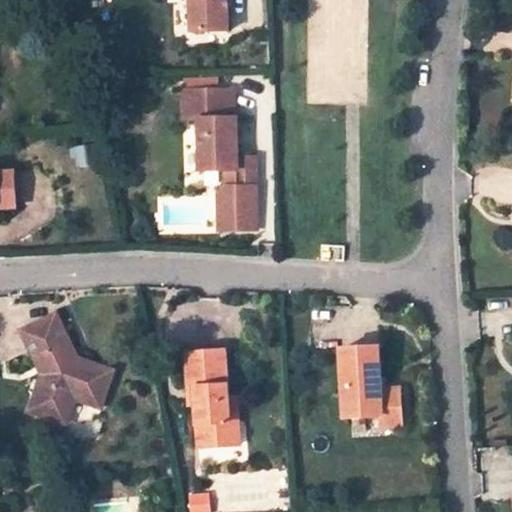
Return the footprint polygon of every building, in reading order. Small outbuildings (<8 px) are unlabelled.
[(192,0),(193,0),(194,35),(231,33),(229,0),(192,0)] [(197,92),(198,121),(209,121),(209,135),(200,135),(201,173),(226,173),(227,189),(219,197),(220,234),(258,233),(257,190),(257,159),(238,159),(238,148),(234,148),(233,141),(238,136),(238,119),(235,119),(235,91),(197,92)] [(184,92),(185,121),(198,121),(197,92),(184,92)] [(0,207),(17,207),(15,172),(0,172),(0,207)] [(76,364),(71,356),(75,352),(55,314),(22,331),(45,375),(34,403),(65,414),(71,398),(96,408),(111,371),(91,363),(81,359),(76,364)] [(187,353),(190,389),(195,388),(196,405),(199,448),(229,446),(228,422),(238,421),(237,398),(229,398),(226,350),(187,353)] [(345,355),(348,424),(404,421),(402,395),(384,396),(382,353),(345,355)] [(31,411),(61,423),(65,414),(34,403),(31,411)] [(228,422),(229,446),(240,445),(238,421),(228,422)]
